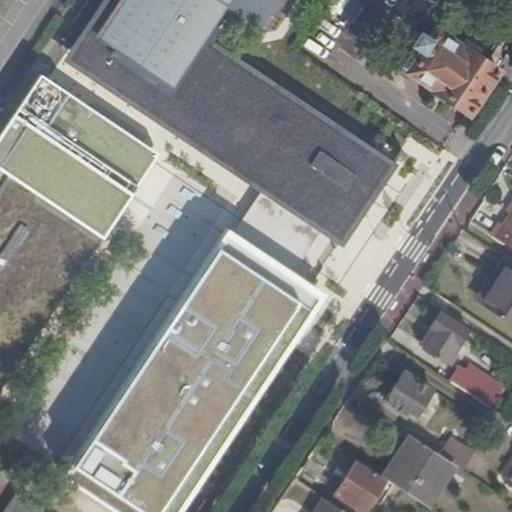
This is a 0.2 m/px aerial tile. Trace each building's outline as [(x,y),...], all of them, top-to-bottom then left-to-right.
[(101,0),(63,55),(202,146),(229,108),(249,78),(205,49),(227,16),(202,0),(144,0),(139,8),(125,0),(101,0)] [(125,0),(139,8),(144,0),(125,0)] [(202,0),(227,16),(258,37),(282,0),(202,0)] [(338,34),(363,11),(353,0),(335,0),(320,14),(338,34)] [(511,33),(505,29),(490,51),(501,58),(511,41),(511,33)] [(403,77),(405,74),(463,114),(491,73),(460,51),(457,51),(430,33),(423,43),(415,38),(411,43),(395,66),(400,70),(398,74),(403,77)] [(411,43),(401,36),(382,63),(398,74),(400,70),(395,66),(411,43)] [(63,55),(56,66),(194,159),(262,204),(332,249),(334,245),(343,233),(346,228),(341,224),(338,229),(335,233),(202,146),(63,55)] [(335,233),(338,229),(341,224),(346,228),(364,200),(385,167),(249,78),(229,108),(202,146),(335,233)] [(0,384),(92,247),(39,208),(31,203),(92,114),(44,82),(0,147),(0,384)] [(99,119),(92,114),(31,203),(39,208),(99,119)] [(511,190),(487,230),(511,246),(511,190)] [(0,400),(100,253),(92,247),(0,384),(0,400)] [(477,301),(511,324),(511,262),(499,254),(486,273),(492,278),(477,301)] [(425,325),(430,329),(419,345),(445,363),(448,358),(445,355),(463,330),(434,310),(425,325)] [(430,329),(425,325),(414,342),(419,345),(430,329)] [(452,382),(471,395),(470,396),(485,405),(497,386),(476,372),(464,364),(452,382)] [(403,407),(411,412),(427,388),(399,369),(380,399),(399,412),(403,407)] [(468,452),(443,434),(432,452),(448,462),(457,468),(468,452)] [(398,454),(401,456),(385,480),(422,504),(448,462),(432,452),(409,436),(398,454)] [(511,456),(496,480),(511,490),(511,456)] [(331,493),(360,511),(382,478),(353,458),(331,493)] [(40,511),(20,498),(10,511),(40,511)] [(341,511),(320,498),(310,511),(341,511)]
